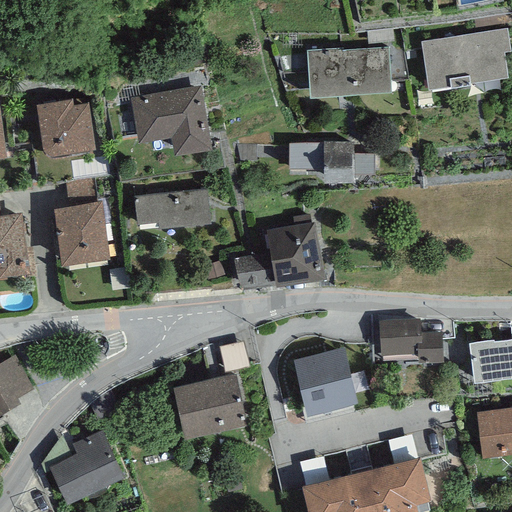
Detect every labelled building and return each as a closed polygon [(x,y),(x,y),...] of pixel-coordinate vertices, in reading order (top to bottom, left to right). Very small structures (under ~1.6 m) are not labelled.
[(507,26),(421,39),(428,84),(450,81),(450,83),(470,80),(469,78),(508,72),(504,49),(510,48),(507,26)] [(397,73),(408,72),(404,44),(393,45),(397,73)] [(343,45),(306,47),(309,94),(391,89),(388,45),(343,48),(343,45)] [(200,83),(131,95),(139,139),(171,133),(175,152),(211,145),(200,83)] [(72,95),(35,100),(43,151),(44,153),(46,156),(49,157),(52,158),(54,158),(90,151),(89,145),(95,145),(88,99),(73,101),(72,95)] [(354,138),(322,138),(322,140),(322,165),(322,179),(355,179),(355,171),(375,171),(374,151),(354,151),(354,138)] [(322,165),(322,140),(289,140),(289,165),(322,165)] [(67,181),(70,204),(97,200),(93,177),(67,181)] [(207,185),(133,193),(136,220),(157,217),(158,224),(210,218),(207,185)] [(70,204),(53,206),(60,261),(109,255),(102,199),(97,200),(70,204)] [(2,212),(0,212),(0,278),(26,275),(36,274),(32,245),(26,246),(22,209),(2,212)] [(315,218),(266,226),(271,250),(276,280),(325,273),(315,218)] [(276,280),(271,250),(236,256),(241,286),(276,280)] [(221,259),(203,264),(207,278),(224,273),(221,259)] [(421,316),(378,318),(380,352),(382,351),(383,364),(421,362),(421,358),(443,357),(441,329),(421,330),(421,316)] [(511,335),(493,338),(493,336),(469,339),(474,378),(511,373),(511,335)] [(248,337),(225,342),(229,363),(252,359),(248,337)] [(346,344),(293,356),(305,411),(358,399),(346,344)] [(15,354),(0,361),(0,411),(21,401),(18,396),(33,388),(15,354)] [(236,368),(174,382),(185,432),(247,419),(236,368)] [(511,403),(476,408),(481,454),(511,449),(511,403)] [(102,426),(72,439),(77,450),(50,462),(66,499),(124,473),(102,426)] [(419,452),(301,481),(308,511),(418,511),(415,496),(429,493),(419,452)]
